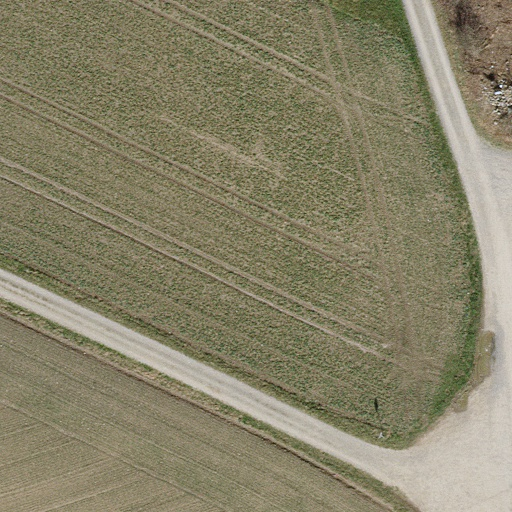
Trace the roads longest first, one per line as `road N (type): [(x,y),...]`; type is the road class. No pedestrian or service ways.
road 1 (track): [(465,511),(433,476),(0,281)]
road 2 (track): [(433,0),(499,217)]
